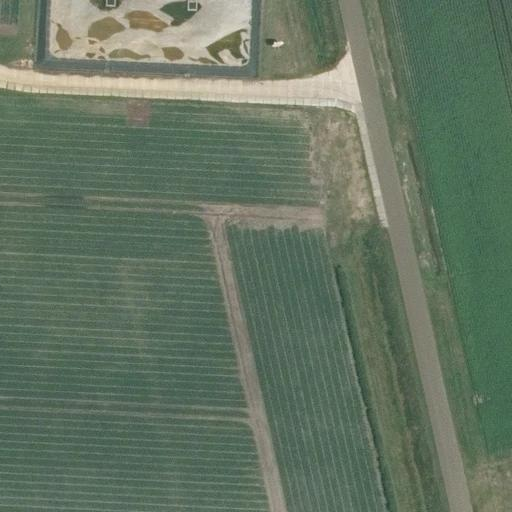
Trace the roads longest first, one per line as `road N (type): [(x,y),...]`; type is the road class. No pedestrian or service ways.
road 1 (unclassified): [(460,511),(348,0)]
road 2 (track): [(0,74),(366,84)]
